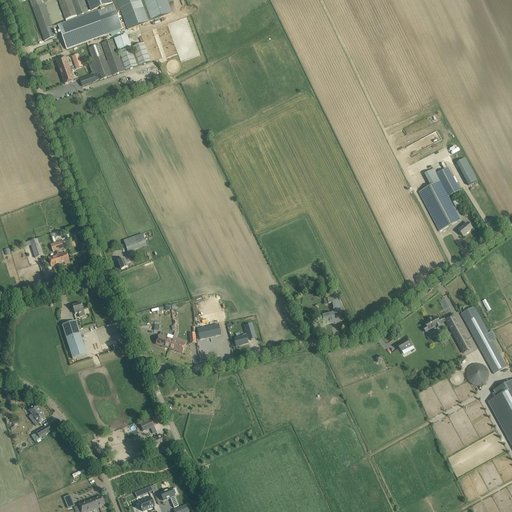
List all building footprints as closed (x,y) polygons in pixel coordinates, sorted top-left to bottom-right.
[(29,0),(44,40),(54,37),(56,36),(54,31),(53,29),(53,28),(52,27),(51,25),(63,21),(55,0),(57,0),(65,20),(68,19),(76,16),(77,16),(70,0),(29,0)] [(83,0),(70,0),(77,16),(77,17),(89,13),(83,0)] [(111,0),(86,0),(91,11),(100,8),(100,10),(104,8),(104,7),(112,4),(111,0)] [(166,0),(116,0),(117,0),(112,2),(112,4),(113,5),(116,13),(121,11),(128,30),(172,13),(166,0)] [(55,26),(52,27),(53,28),(58,26),(67,50),(105,36),(122,30),(119,20),(122,19),(120,13),(117,14),(116,13),(113,5),(104,8),(100,10),(96,11),(68,21),(55,26)] [(113,40),(101,44),(105,55),(112,76),(125,72),(124,71),(120,60),(113,40)] [(144,43),(132,47),(135,55),(139,65),(139,66),(151,62),(144,43)] [(100,45),(88,49),(92,60),(99,80),(100,81),(112,76),(105,55),(104,56),(100,45)] [(131,48),(119,52),(121,59),(125,70),(126,71),(137,67),(137,66),(133,55),(131,48)] [(66,56),(56,60),(65,85),(74,82),(72,77),(73,76),(66,56)] [(79,57),(73,60),(75,67),(82,64),(84,63),(83,60),(81,61),(79,57)] [(93,75),(80,79),(82,86),(95,82),(99,80),(92,60),(88,62),(93,75)] [(465,157),(455,162),(469,189),(474,186),(473,183),(477,181),(465,157)] [(430,186),(419,192),(440,232),(460,221),(448,197),(460,190),(448,168),(437,174),(434,169),(424,174),(430,186)] [(467,223),(458,231),(463,237),(472,229),(467,223)] [(128,239),(124,241),(127,252),(132,250),(140,248),(144,246),(146,245),(143,234),(136,237),(128,239)] [(37,239),(30,242),(31,246),(35,259),(36,258),(35,254),(41,252),(38,244),(37,239)] [(61,241),(50,245),(53,252),(64,249),(61,241)] [(63,253),(58,255),(59,259),(60,258),(61,264),(64,263),(65,264),(70,263),(67,253),(63,254),(63,253)] [(58,255),(48,258),(51,267),(61,264),(60,258),(59,259),(58,255)] [(130,257),(118,262),(121,270),(128,267),(127,264),(132,262),(130,257)] [(314,281),(307,284),(309,290),(316,288),(314,281)] [(337,296),(327,298),(328,304),(332,304),(334,314),(341,313),(337,296)] [(77,303),(71,305),(72,310),(74,310),(75,314),(79,313),(80,318),(85,316),(81,304),(77,305),(77,303)] [(474,307),(461,314),(494,374),(507,367),(474,307)] [(319,314),(319,317),(320,319),(323,320),(323,321),(324,325),(330,324),(335,322),(335,321),(334,316),(333,314),(326,315),(324,313),(321,313),(319,314)] [(453,314),(445,319),(446,321),(448,325),(451,323),(454,329),(456,334),(462,331),(459,326),(453,314)] [(426,327),(423,328),(425,332),(427,332),(429,335),(434,332),(433,332),(432,329),(436,327),(437,328),(440,326),(440,325),(443,323),(446,321),(445,319),(442,321),(441,319),(438,320),(436,318),(433,319),(432,320),(432,319),(428,321),(428,322),(425,324),(426,327)] [(76,321),(62,326),(69,350),(72,359),(83,356),(87,355),(87,354),(84,345),(79,330),(78,326),(76,321)] [(219,324),(197,329),(199,340),(221,335),(219,324)] [(252,324),(244,326),(247,337),(255,335),(252,324)] [(456,334),(454,336),(463,354),(471,349),(462,331),(456,334)] [(159,335),(156,344),(169,349),(172,340),(173,337),(173,336),(168,335),(161,332),(160,336),(159,335)] [(246,336),(234,339),(236,347),(236,346),(242,345),(243,345),(248,343),(246,336)] [(408,338),(398,345),(402,351),(412,346),(408,338)] [(172,340),(169,349),(181,353),(184,344),(172,340)] [(469,356),(460,363),(462,366),(471,359),(469,356)] [(497,398),(489,402),(507,435),(506,436),(509,441),(510,440),(511,444),(511,381),(493,392),(497,398)] [(30,410),(29,411),(32,415),(34,418),(31,420),(36,426),(39,424),(42,422),(46,419),(41,413),(42,412),(37,406),(36,405),(34,407),(30,410)] [(151,421),(140,425),(143,431),(150,428),(154,426),(151,421)] [(49,425),(36,433),(40,439),(53,431),(49,425)] [(158,437),(147,441),(151,450),(161,446),(160,445),(167,442),(164,436),(158,438),(158,437)] [(83,476),(74,479),(76,485),(85,482),(83,476)] [(151,487),(141,491),(142,496),(153,491),(151,487)] [(172,489),(161,494),(164,501),(167,500),(170,499),(170,498),(174,508),(179,506),(172,489)] [(72,495),(66,497),(68,508),(74,507),(72,495)] [(102,496),(79,505),(81,511),(88,511),(99,508),(99,507),(105,504),(102,496)] [(151,498),(139,504),(142,510),(141,510),(142,511),(143,511),(155,507),(151,497),(151,498)]
